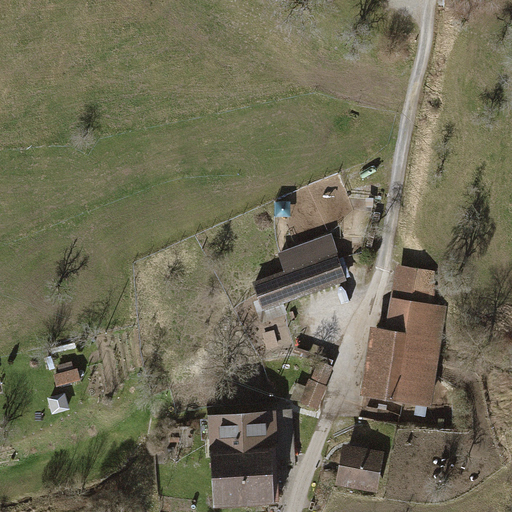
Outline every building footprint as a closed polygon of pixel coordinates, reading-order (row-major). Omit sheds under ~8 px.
[(287,277),(256,288),(265,315),(350,286),(334,240),(281,258),(287,277)] [(374,330),(364,400),(434,410),(449,312),(438,311),(438,276),(398,270),(389,332),(374,330)] [(302,407),(320,415),(330,392),(329,391),(336,373),(322,367),(314,385),(312,384),(302,407)] [(279,414),(212,417),(216,510),(283,507),(279,414)] [(387,456),(346,449),(339,491),(380,498),(387,456)]
